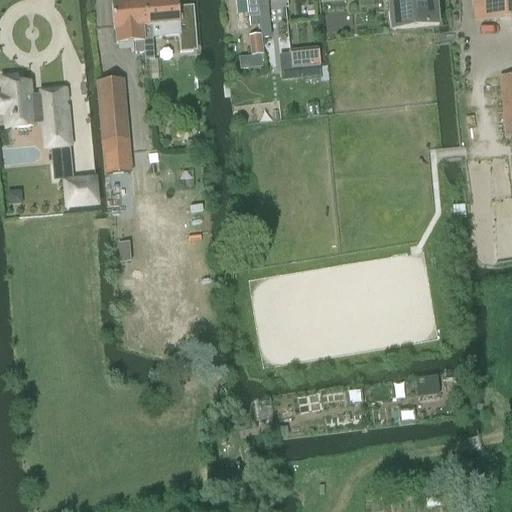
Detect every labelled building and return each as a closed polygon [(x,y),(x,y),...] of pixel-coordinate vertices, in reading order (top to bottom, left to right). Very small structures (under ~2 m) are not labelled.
[(151,27),(152,39),(180,37),(178,0),(143,3),(146,27),(151,27)] [(257,0),(236,0),(237,3),(246,2),(248,19),(259,18),(259,17),(259,10),(257,0)] [(257,0),(259,10),(259,17),(259,18),(262,39),(270,38),(267,9),(266,0),(257,0)] [(385,0),(389,30),(389,34),(405,32),(411,32),(437,29),(436,25),(433,0),(385,0)] [(511,19),(511,0),(470,0),(472,21),(511,19)] [(112,5),(114,29),(115,29),(117,44),(135,43),(135,54),(144,53),(142,40),(152,39),(151,27),(146,27),(143,3),(112,5)] [(197,35),(184,36),(186,61),(199,60),(197,35)] [(142,40),(144,53),(145,61),(154,60),(152,39),(142,40)] [(291,71),(291,70),(289,51),(278,52),(280,72),(291,71)] [(302,51),(289,52),(291,70),(304,68),(302,51)] [(158,82),(156,61),(148,62),(149,82),(158,82)] [(504,139),(508,139),(511,138),(511,76),(500,78),(504,139)] [(0,98),(0,115),(4,115),(6,131),(14,130),(34,128),(33,123),(41,123),(43,150),(70,147),(65,92),(44,94),(44,99),(31,100),(29,85),(18,86),(17,79),(2,80),(4,98),(0,98)] [(123,81),(97,83),(103,169),(129,168),(123,81)] [(185,136),(185,142),(185,148),(201,148),(200,135),(185,136)] [(67,209),(98,206),(95,180),(65,183),(67,209)]
